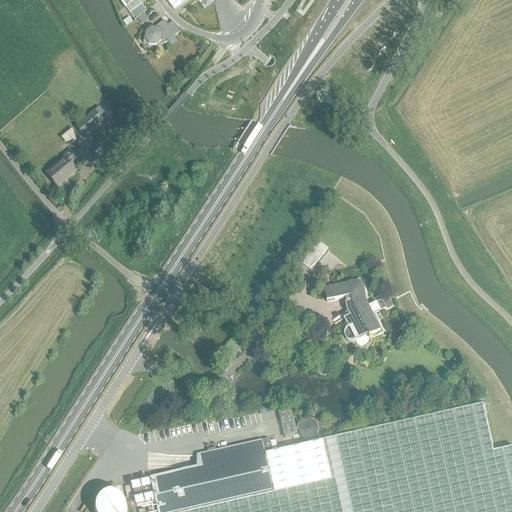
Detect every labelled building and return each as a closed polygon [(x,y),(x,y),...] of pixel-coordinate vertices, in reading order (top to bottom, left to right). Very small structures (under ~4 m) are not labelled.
[(118,0),(125,8),(135,0),(118,0)] [(165,0),(173,10),(187,0),(165,0)] [(214,3),(211,0),(196,0),(204,10),(214,3)] [(145,11),(141,6),(130,14),(135,20),(137,18),(137,17),(142,14),(145,11)] [(147,20),(142,14),(137,17),(137,18),(141,24),(147,20)] [(164,45),(180,33),(172,23),(167,27),(164,22),(155,29),(151,30),(145,34),(143,41),(148,47),(155,47),(160,43),(161,41),(164,45)] [(184,65),(180,69),(186,74),(190,70),(184,65)] [(84,136),(102,121),(94,111),(76,126),(84,136)] [(123,125),(119,130),(122,134),(127,130),(123,125)] [(71,165),(78,160),(70,151),(64,156),(65,158),(47,174),(58,187),(76,171),(71,165)] [(311,272),(329,251),(317,241),(299,262),(311,272)] [(355,341),(356,340),(358,344),(359,345),(361,346),(362,347),(365,347),(367,346),(369,345),(371,342),(371,340),(371,337),(370,335),(381,329),(365,297),(361,281),(325,289),(328,301),(347,298),(348,302),(349,304),(350,306),(348,307),(348,312),(334,319),(336,323),(335,323),(336,324),(345,319),(349,327),(348,328),(347,328),(346,329),(345,331),(345,332),(345,333),(345,335),(346,336),(346,338),(347,339),(349,340),(350,341),(351,341),(352,341),(355,341)] [(511,511),(511,451),(498,454),(486,404),(324,441),(333,481),(196,511),(511,511)] [(291,406),(278,410),(285,438),(298,435),(291,406)] [(158,502),(159,511),(196,511),(333,481),(324,441),(273,453),(271,441),(268,440),(263,441),(263,440),(216,451),(218,463),(199,467),(198,466),(197,466),(178,470),(177,471),(176,471),(175,472),(175,473),(152,478),(152,479),(158,502)] [(152,479),(132,484),(137,507),(158,502),(152,479)]
